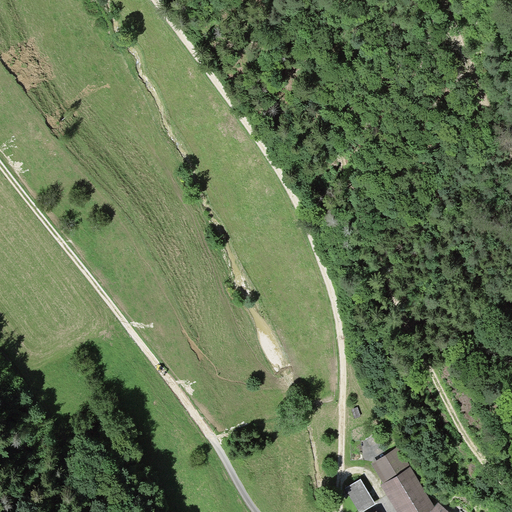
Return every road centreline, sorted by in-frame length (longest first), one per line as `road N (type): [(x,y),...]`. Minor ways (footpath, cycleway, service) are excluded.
road 1 (track): [(154,0),(248,125),(304,218),(328,283),(343,370),(339,511)]
road 2 (track): [(273,0),(311,72),(396,301),(469,443),(511,490)]
road 3 (track): [(0,148),(257,511)]
road 4 (track): [(96,511),(0,352)]
